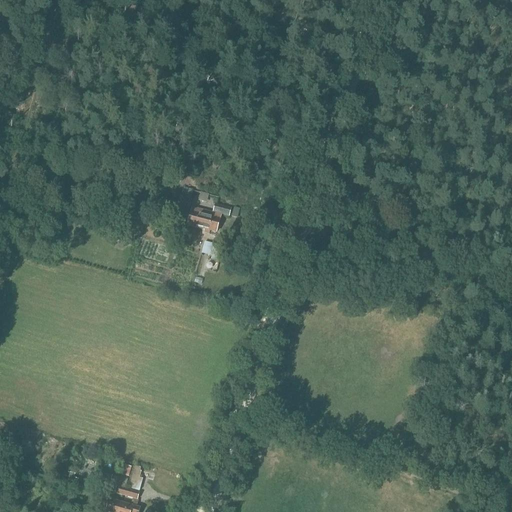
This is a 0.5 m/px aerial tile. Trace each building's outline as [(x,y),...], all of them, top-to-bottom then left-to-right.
[(182,197),(180,196),(178,205),(190,208),(193,199),(192,198),(194,191),(184,188),(182,197)] [(215,205),(213,213),(229,217),(231,209),(215,205)] [(192,208),(190,216),(187,226),(202,230),(206,217),(212,218),(213,214),(192,208)] [(202,230),(205,230),(204,233),(210,235),(210,232),(216,233),(221,216),(213,214),(212,218),(206,217),(202,230)] [(202,254),(212,257),(211,261),(219,263),(223,247),(205,242),(202,254)] [(142,471),(135,469),(129,489),(140,492),(144,480),(140,479),(142,471)] [(99,482),(111,485),(113,476),(101,473),(99,482)] [(138,500),(140,493),(117,487),(115,494),(138,500)] [(101,498),(98,508),(107,510),(106,511),(119,511),(121,504),(101,498)]
